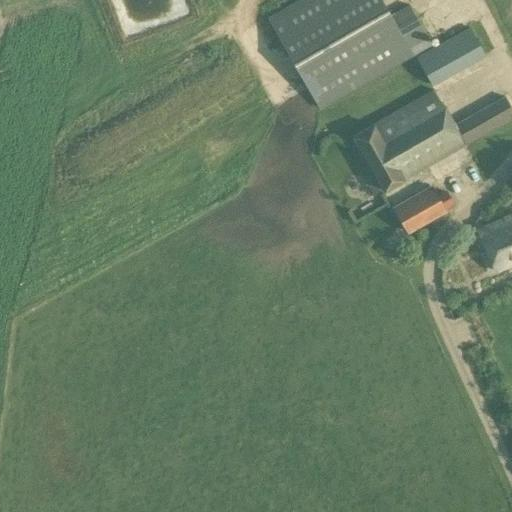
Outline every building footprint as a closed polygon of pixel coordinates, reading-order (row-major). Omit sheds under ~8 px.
[(408,4),(390,14),(381,0),(297,0),(266,18),(319,109),(431,45),(408,4)] [(484,52),(480,45),(484,42),(476,29),(460,38),(456,33),(415,57),(430,83),(471,59),(484,52)] [(511,110),(504,96),(452,125),(433,92),(351,136),(383,191),(464,145),(465,145),(465,146),(511,118),(511,110)] [(432,188),(394,210),(406,231),(444,209),(432,188)] [(495,271),(511,264),(511,215),(477,230),(495,271)]
